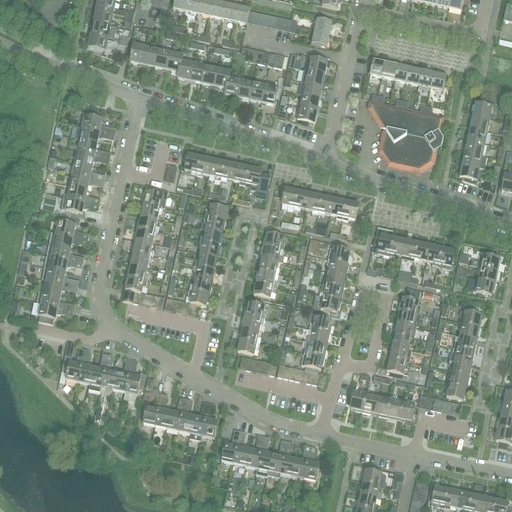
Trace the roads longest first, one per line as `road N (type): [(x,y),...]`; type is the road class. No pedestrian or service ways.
road 1 (residential): [(137,98),(97,285),(111,329)]
road 2 (residential): [(111,329),(258,415),(320,435)]
road 3 (tertiary): [(326,162),(137,98)]
road 4 (tertiary): [(511,227),(326,162)]
road 5 (residential): [(360,8),(479,33),(486,0)]
road 6 (tertiary): [(137,98),(0,44)]
road 7 (residential): [(343,364),(370,366),(391,288),(363,282)]
